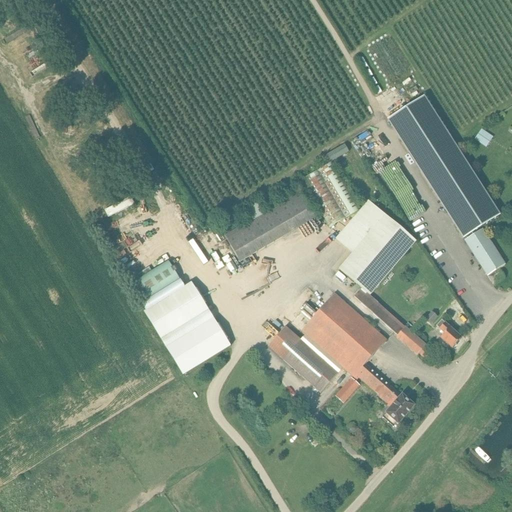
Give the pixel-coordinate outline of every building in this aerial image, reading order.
[(413,104),(388,120),(464,239),(465,241),(488,277),(499,269),(505,266),(482,230),(481,228),(489,223),(499,216),(423,98),(413,104)] [(481,129),(474,140),(482,145),(489,135),(481,129)] [(344,144),(322,158),(326,165),(349,152),(344,144)] [(361,210),(333,162),(301,181),(329,228),(361,210)] [(240,262),(245,259),(311,221),(317,217),(302,190),(266,211),(259,199),(242,209),(248,222),(224,236),(240,262)] [(130,198),(104,211),(107,218),(133,205),(130,198)] [(416,242),(379,210),(368,201),(335,240),(351,254),(339,269),(370,296),(416,242)] [(507,278),(501,269),(488,277),(495,286),(507,278)] [(191,283),(144,313),(161,341),(209,311),(191,283)] [(354,297),(393,332),(397,336),(396,338),(417,356),(419,354),(427,361),(432,355),(433,354),(424,347),(426,345),(405,327),(361,289),(354,297)] [(365,364),(386,340),(335,294),(301,332),(305,335),(342,369),(353,378),(365,364)] [(431,324),(437,317),(432,312),(425,319),(431,324)] [(213,319),(166,348),(183,376),(230,346),(213,319)] [(440,338),(453,349),(462,339),(441,320),(436,327),(439,329),(439,330),(444,334),(440,338)] [(338,374),(300,340),(285,327),(268,347),(320,394),(338,374)] [(400,396),(390,386),(365,364),(353,378),(356,381),(358,379),(390,407),(385,414),(398,426),(415,406),(402,394),(400,396)] [(335,397),(343,404),(359,386),(351,379),(335,397)] [(357,430),(356,426),(353,424),(349,424),(347,427),(348,431),(351,433),(354,433),(357,430)]
